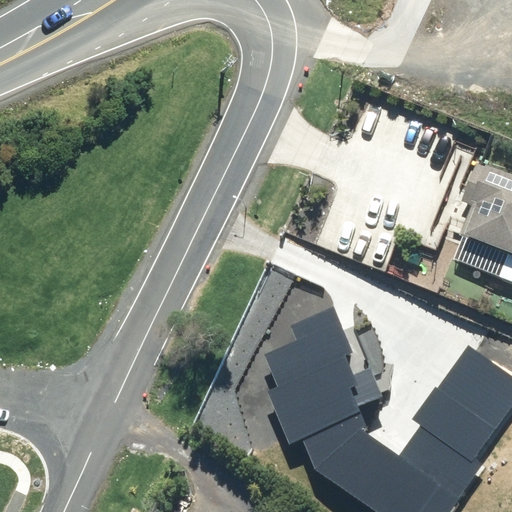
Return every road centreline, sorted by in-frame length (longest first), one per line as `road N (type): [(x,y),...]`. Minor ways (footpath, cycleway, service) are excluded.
road 1 (tertiary): [(260,14),(266,88),(115,426)]
road 2 (residential): [(260,14),(355,44),(385,40),(409,0)]
